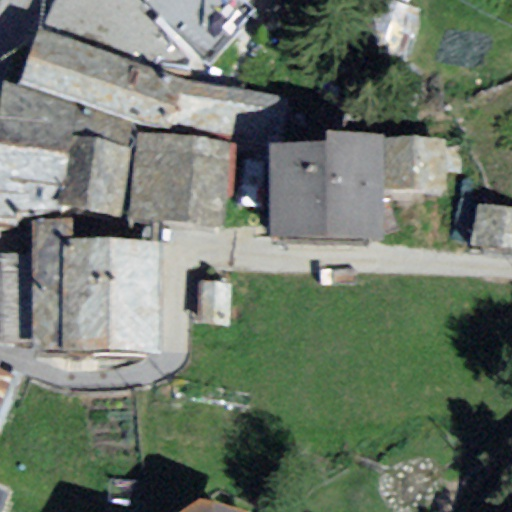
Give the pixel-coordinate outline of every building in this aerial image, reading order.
[(247,0),(216,0),(233,15),(247,0)] [(159,82),(30,50),(17,104),(146,135),(159,82)] [(263,103),(169,95),(166,132),(260,139),(263,103)] [(0,213),(37,220),(55,123),(0,113),(0,213)] [(214,161),(131,150),(121,222),(204,233),(214,161)] [(105,220),(111,165),(72,162),(67,216),(105,220)] [(367,170),(271,171),(272,252),(369,251),(367,170)] [(162,261),(63,260),(63,367),(161,367),(162,261)] [(234,287),(200,285),(199,328),(232,329),(234,287)] [(0,372),(0,412),(14,379),(0,372)]
